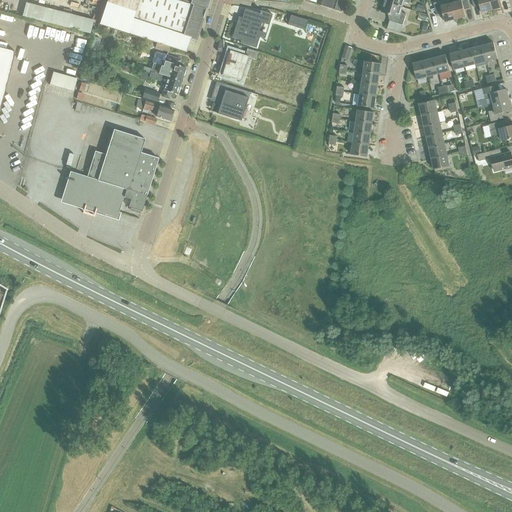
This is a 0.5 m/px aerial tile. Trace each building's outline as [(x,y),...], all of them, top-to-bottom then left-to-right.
[(196,40),(206,9),(173,0),(107,0),(99,25),(156,43),(155,48),(168,52),(169,47),(185,52),(190,38),(196,40)] [(174,0),(190,5),(190,4),(205,9),(208,0),(174,0)] [(336,0),(329,0),(327,8),(334,10),(336,0)] [(345,2),(339,0),(336,0),(334,10),(341,12),(345,2)] [(456,20),(452,4),(450,0),(447,0),(434,3),(438,17),(443,15),(445,22),(456,20)] [(452,4),(456,20),(466,17),(464,10),(470,9),(468,0),(461,0),(462,1),(452,4)] [(472,0),(474,8),(480,6),(482,13),(492,10),(489,0),(472,0)] [(489,0),(492,10),(503,8),(501,1),(503,0),(489,0)] [(385,2),(381,12),(392,15),(390,20),(403,24),(407,14),(401,12),(403,7),(385,2)] [(90,34),(93,21),(25,3),(22,16),(90,34)] [(418,5),(416,12),(423,14),(425,8),(418,5)] [(268,24),(271,16),(272,16),(272,14),(260,10),(259,13),(245,9),(241,23),(238,22),(234,36),(233,36),(232,38),(241,40),(240,43),(256,48),(261,32),(258,32),(261,22),(268,24)] [(289,21),(288,25),(304,30),(305,28),(307,21),(298,18),(291,15),(289,21)] [(402,26),(389,22),(387,29),(400,33),(402,26)] [(424,23),(422,31),(426,32),(427,33),(432,32),(432,30),(427,31),(429,25),(424,23)] [(483,46),(487,62),(498,59),(494,43),(483,46)] [(346,46),(342,57),(348,59),(352,48),(346,46)] [(488,64),(487,62),(483,46),(472,49),(476,64),(477,67),(488,64)] [(0,47),(0,110),(15,52),(0,47)] [(229,50),(221,74),(240,80),(248,57),(256,60),(258,52),(248,48),(245,56),(229,50)] [(472,49),(461,51),(465,67),(476,64),(472,49)] [(465,67),(461,51),(450,54),(454,70),(465,67)] [(153,64),(150,72),(152,72),(181,81),(184,72),(186,68),(178,66),(180,60),(166,56),(156,53),(154,54),(152,62),(153,64)] [(446,55),(435,58),(439,74),(450,71),(446,55)] [(435,58),(424,61),(428,77),(439,74),(435,58)] [(365,61),(364,73),(380,75),(382,64),(365,61)] [(428,77),(424,61),(413,64),(417,80),(428,77)] [(169,78),(150,72),(148,78),(166,83),(161,96),(171,99),(172,94),(177,95),(181,81),(169,78)] [(56,87),(59,74),(53,73),(50,85),(56,87)] [(380,75),(364,73),(362,84),(378,86),(380,75)] [(62,88),(65,76),(59,74),(56,87),(62,88)] [(68,90),(71,78),(65,76),(62,88),(68,90)] [(75,85),(77,79),(71,78),(68,90),(74,92),(75,85)] [(378,86),(362,84),(361,95),(377,97),(378,86)] [(483,106),(493,104),(509,100),(506,89),(497,92),(495,86),(483,89),(485,100),(481,101),(483,106)] [(157,102),(159,95),(144,90),(142,97),(157,102)] [(241,121),(248,98),(225,91),(217,114),(241,121)] [(377,97),(361,95),(359,106),(375,108),(377,97)] [(156,117),(170,121),(173,111),(145,102),(138,100),(135,108),(143,110),(149,112),(149,110),(157,112),(156,117)] [(422,115),(438,112),(435,100),(419,104),(422,115)] [(509,100),(493,104),(495,110),(488,112),(491,122),(504,119),(502,113),(511,111),(509,100)] [(358,110),(357,121),(373,124),(374,112),(358,110)] [(440,122),(438,112),(422,115),(424,126),(440,122)] [(156,120),(142,115),(139,121),(154,126),(156,120)] [(502,141),(511,139),(511,125),(510,126),(508,120),(489,125),(492,137),(501,134),(502,141)] [(373,124),(357,121),(355,132),(371,135),(373,124)] [(440,122),(424,126),(427,137),(443,133),(440,122)] [(142,194),(147,196),(158,158),(140,153),(145,140),(114,130),(106,155),(95,151),(87,177),(72,172),(63,201),(117,218),(123,198),(124,198),(126,189),(141,194),(141,193),(142,193),(142,194)] [(355,132),(353,143),(369,146),(371,135),(355,132)] [(445,144),(443,133),(427,137),(429,147),(445,144)] [(369,146),(353,143),(352,155),(368,157),(369,146)] [(445,144),(429,147),(432,158),(448,155),(445,144)] [(473,147),(474,154),(482,153),(480,146),(473,147)] [(495,171),(511,167),(511,154),(511,153),(497,156),(496,150),(477,155),(479,161),(491,158),(495,171)] [(448,155),(432,158),(434,170),(450,166),(448,155)] [(126,189),(124,198),(130,200),(128,207),(134,209),(133,212),(139,213),(140,211),(142,212),(147,196),(142,194),(142,193),(141,193),(141,194),(126,189)]
